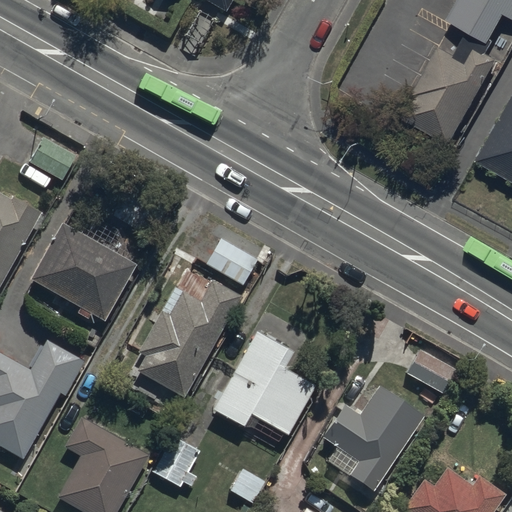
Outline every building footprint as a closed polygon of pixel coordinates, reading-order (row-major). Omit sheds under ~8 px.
[(186,0),(188,1),(188,0),(192,0),(225,18),(234,0),(186,0)] [(511,0),(455,0),(446,19),(465,29),(452,53),(436,44),(396,117),(447,146),(494,59),(483,53),(503,16),(511,21),(511,0)] [(511,106),(500,128),(494,125),(489,134),(496,138),(477,169),(511,189),(511,106)] [(43,133),(30,157),(64,174),(76,150),(43,133)] [(130,178),(111,210),(155,237),(174,204),(130,178)] [(0,282),(42,207),(12,191),(10,196),(0,190),(0,282)] [(63,218),(32,273),(83,301),(79,308),(89,314),(94,307),(106,314),(137,259),(63,218)] [(257,257),(218,233),(203,258),(242,281),(257,257)] [(182,391),(239,289),(212,274),(200,295),(173,280),(136,347),(144,352),(136,366),(182,391)] [(293,345),(255,324),(211,402),(276,438),(283,426),(287,428),(316,377),(285,359),(293,345)] [(0,439),(23,453),(60,388),(65,391),(84,357),(48,336),(31,365),(0,347),(0,439)] [(370,487),(425,405),(379,374),(357,406),(343,397),(321,431),(336,440),(325,457),(370,487)] [(110,511),(146,450),(78,411),(62,438),(81,449),(57,491),(92,511),(110,511)] [(169,431),(150,465),(179,481),(182,476),(190,480),(195,472),(188,468),(199,447),(169,431)] [(486,511),(503,488),(477,471),(472,479),(447,462),(433,481),(422,473),(401,505),(411,511),(486,511)] [(265,477),(241,463),(228,485),(252,500),(265,477)] [(319,511),(305,502),(298,511),(319,511)]
